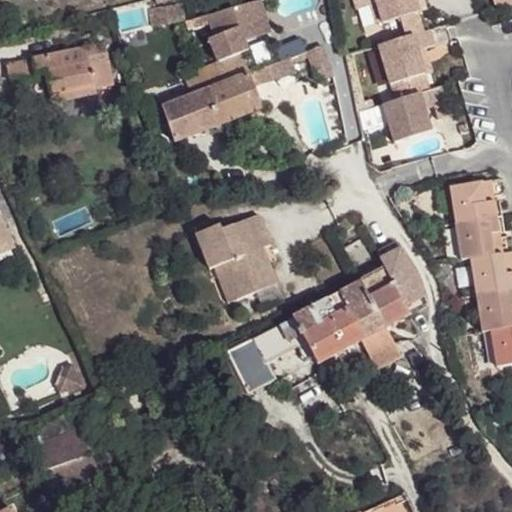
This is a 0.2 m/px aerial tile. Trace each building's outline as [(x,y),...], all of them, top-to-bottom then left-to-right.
[(367,0),(350,0),(355,15),(371,10),(367,0)] [(367,0),(371,10),(376,28),(416,16),(410,0),(367,0)] [(511,0),(494,0),(498,14),(511,9),(511,0)] [(243,12),(189,27),(186,27),(189,36),(212,28),(217,43),(211,45),(219,69),(243,60),(249,58),(243,42),(268,32),(259,7),(243,12)] [(184,26),(181,10),(150,16),(152,32),(184,26)] [(438,49),(433,33),(380,49),(391,88),(430,77),(423,54),(432,51),(438,49)] [(336,75),(324,48),(307,55),(310,63),(319,82),(321,80),(336,75)] [(105,49),(4,69),(11,85),(46,77),(49,100),(94,92),(112,89),(105,49)] [(438,75),(432,51),(423,54),(430,77),(438,75)] [(307,55),(290,63),(293,70),(310,63),(307,55)] [(174,148),(222,128),(207,96),(250,78),(243,60),(219,69),(187,80),(192,100),(159,112),(174,148)] [(286,64),(267,72),(271,83),(291,75),(286,64)] [(267,72),(250,78),(254,89),(271,83),(267,72)] [(338,82),(336,75),(321,80),(324,87),(338,82)] [(430,77),(391,88),(396,102),(434,90),(430,77)] [(207,96),(222,128),(262,112),(254,89),(250,78),(207,96)] [(396,102),(384,106),(396,144),(435,133),(429,113),(427,107),(438,103),(440,110),(444,122),(458,118),(448,86),(434,90),(396,102)] [(94,92),(49,100),(51,109),(95,102),(94,92)] [(429,113),(440,110),(438,104),(427,107),(429,113)] [(453,191),(459,229),(502,222),(498,201),(507,199),(505,182),(453,191)] [(502,222),(459,229),(465,264),(474,263),(511,255),(511,240),(505,242),(502,222)] [(0,258),(18,250),(7,224),(0,227),(0,231),(5,243),(0,245),(0,258)] [(255,259),(261,256),(265,255),(251,226),(235,233),(215,243),(213,238),(189,250),(204,284),(209,283),(218,279),(232,312),(272,294),(262,273),(255,259)] [(394,276),(364,291),(386,333),(427,312),(417,293),(408,297),(407,292),(417,286),(396,254),(387,260),(394,276)] [(511,255),(474,263),(480,301),(511,295),(511,255)] [(266,270),(261,256),(255,259),(262,273),(266,270)] [(218,279),(209,283),(225,316),(232,312),(218,279)] [(364,291),(361,288),(293,325),(306,348),(310,358),(317,370),(360,346),(375,374),(402,362),(395,349),(386,333),(364,291)] [(511,295),(480,301),(485,337),(494,336),(511,333),(511,295)] [(306,348),(293,325),(252,345),(265,369),(289,357),(306,348)] [(511,333),(494,336),(500,371),(511,368),(511,333)] [(265,369),(252,345),(224,360),(246,403),(274,387),(265,369)] [(294,366),(310,358),(306,348),(289,357),(294,366)] [(246,403),(224,360),(208,368),(238,425),(253,417),(246,403)] [(76,368),(67,372),(60,387),(64,397),(71,394),(73,399),(87,393),(76,368)] [(80,419),(86,437),(166,404),(160,387),(80,419)] [(29,435),(35,453),(86,437),(80,419),(29,435)] [(86,437),(35,453),(42,478),(56,474),(66,508),(117,492),(111,475),(99,478),(86,437)] [(0,511),(15,511),(9,499),(0,503),(0,511)]
